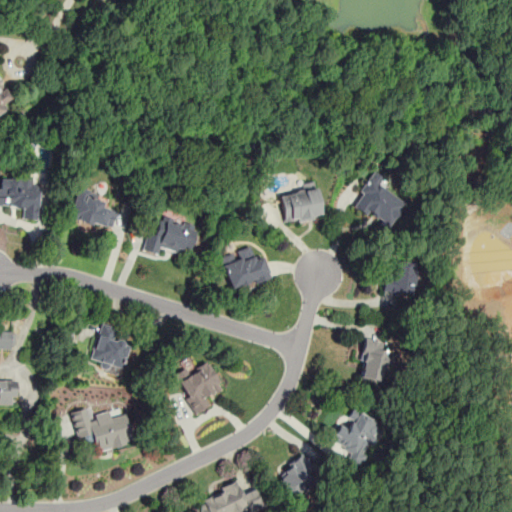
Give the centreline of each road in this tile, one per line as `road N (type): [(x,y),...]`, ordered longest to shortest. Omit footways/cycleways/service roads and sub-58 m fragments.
road 1 (residential): [(0,510),(64,510),(120,498),(259,426),(285,394),(321,263)]
road 2 (residential): [(300,347),(71,276),(0,273)]
